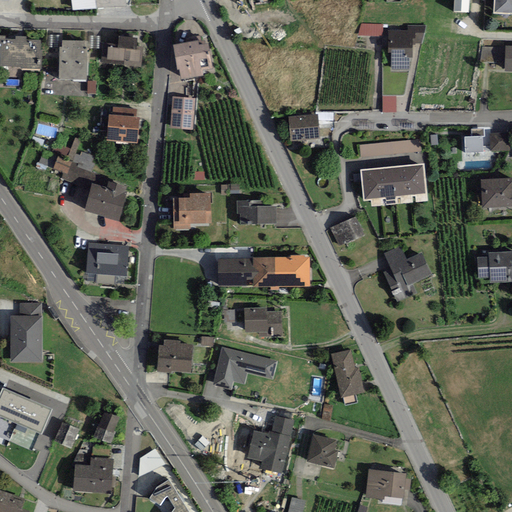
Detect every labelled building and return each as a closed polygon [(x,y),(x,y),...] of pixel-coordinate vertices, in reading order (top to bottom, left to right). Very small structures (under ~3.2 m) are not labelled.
[(95,0),(71,0),(73,11),(97,9),(95,0)] [(469,12),(469,0),(453,0),(454,11),(469,12)] [(511,0),(494,0),(493,14),(511,15),(511,0)] [(382,37),(382,25),(361,24),(358,36),(382,37)] [(425,26),(408,26),(408,31),(412,31),(412,45),(415,45),(415,44),(422,44),(425,26)] [(408,31),(388,31),(388,52),(391,52),(391,70),(409,70),(409,58),(412,58),(412,45),(412,31),(408,31)] [(5,36),(0,35),(0,65),(20,66),(20,68),(42,69),(42,50),(40,50),(40,40),(26,39),(26,37),(16,36),(15,39),(5,39),(5,36)] [(60,35),(48,35),(48,47),(59,47),(60,47),(60,35)] [(100,48),(100,36),(89,36),(88,48),(100,48)] [(123,66),(141,67),(143,47),(137,47),(137,37),(119,36),(118,45),(102,44),(101,62),(124,64),(123,66)] [(198,40),(173,45),(177,70),(179,70),(181,80),(203,76),(202,71),(213,69),(208,44),(199,45),(198,40)] [(58,79),(86,80),(87,47),(85,47),(85,41),(62,41),(62,47),(60,47),(59,47),(58,79)] [(497,47),(482,47),(480,61),(496,62),(497,47)] [(96,94),(96,81),(88,81),(87,94),(96,94)] [(193,131),(195,98),(172,96),(170,129),(193,131)] [(112,115),(136,117),(137,109),(113,107),(112,115)] [(317,114),(288,117),(290,142),(320,140),(317,114)] [(106,141),(137,144),(139,117),(136,117),(112,115),(109,115),(106,141)] [(471,129),(471,137),(482,136),(484,136),(484,129),(471,129)] [(490,152),(510,151),(509,133),(489,134),(490,152)] [(471,137),(464,137),(465,153),(483,152),(482,136),(471,137)] [(67,159),(72,160),(75,153),(80,140),(75,138),(67,159)] [(360,146),(361,158),(421,152),(419,140),(360,146)] [(69,149),(57,144),(51,152),(63,157),(69,149)] [(53,168),(57,157),(43,151),(39,162),(53,168)] [(97,158),(81,152),(80,155),(75,153),(72,160),(72,162),(78,164),(77,167),(92,173),(97,158)] [(67,175),(72,162),(57,157),(53,168),(53,169),(63,173),(67,175)] [(78,164),(72,162),(67,175),(63,173),(61,179),(91,189),(92,184),(106,188),(108,181),(109,179),(92,173),(77,167),(78,164)] [(408,165),(411,195),(426,193),(423,163),(408,165)] [(411,195),(408,165),(392,166),(395,196),(411,195)] [(395,196),(392,166),(376,168),(379,198),(395,196)] [(379,198),(376,168),(360,169),(363,199),(379,198)] [(204,172),(195,172),(195,181),(205,180),(204,172)] [(511,178),(481,180),(482,209),(511,207),(511,178)] [(91,189),(84,211),(119,222),(127,194),(125,194),(127,187),(108,181),(106,188),(92,184),(91,189)] [(240,184),(228,184),(228,195),(240,195),(240,184)] [(190,194),(190,198),(172,199),(173,229),(190,229),(190,224),(211,223),(211,193),(190,194)] [(276,206),(261,207),(261,201),(237,201),(237,214),(240,214),(240,225),(276,224),(276,206)] [(355,218),(330,228),(338,247),(363,236),(355,218)] [(86,273),(126,276),(129,246),(88,243),(86,273)] [(391,269),(383,272),(398,303),(417,293),(412,285),(432,275),(421,253),(407,260),(400,246),(383,254),(391,269)] [(511,282),(511,251),(488,253),(488,257),(477,257),(478,279),(490,278),(490,284),(511,282)] [(291,258),(253,258),(253,259),(253,287),(310,287),(310,257),(304,257),(304,256),(291,256),(291,258)] [(253,287),(253,259),(218,260),(218,288),(253,287)] [(20,316),(42,316),(42,304),(20,304),(20,316)] [(281,311),(266,312),(266,308),(244,309),(245,333),(259,332),(259,338),(282,337),(281,311)] [(236,310),(224,311),(225,323),(237,322),(236,310)] [(20,316),(10,316),(10,363),(42,363),(42,316),(20,316)] [(201,337),(201,346),(213,347),(213,338),(201,337)] [(164,343),(163,346),(159,345),(157,370),(157,372),(161,372),(170,373),(171,371),(191,373),(193,345),(180,344),(180,342),(164,340),(164,343)] [(278,362),(222,347),(212,385),(232,390),(234,382),(244,385),(247,373),(274,380),(278,362)] [(351,349),(331,354),(341,398),(364,393),(358,368),(355,368),(351,349)] [(52,409),(2,388),(0,392),(0,436),(32,450),(39,433),(41,435),(52,409)] [(104,412),(93,437),(110,445),(116,432),(113,431),(119,419),(104,412)] [(272,433),(290,437),(294,420),(276,416),(272,433)] [(70,449),(79,430),(63,423),(54,442),(70,449)] [(282,474),(290,437),(272,433),(269,432),(268,434),(253,431),(247,458),(262,461),(260,469),(282,474)] [(336,440),(313,434),(306,462),(334,469),(338,451),(334,450),(336,440)] [(156,449),(139,458),(138,478),(165,464),(156,449)] [(111,493),(113,459),(91,458),(90,465),(89,492),(111,493)] [(73,491),(89,492),(90,465),(75,465),(73,491)] [(406,474),(369,470),(365,498),(384,500),(385,497),(403,499),(404,490),(406,479),(406,474)] [(188,511),(169,480),(156,488),(149,498),(160,505),(165,498),(167,496),(174,508),(171,511),(188,511)] [(28,511),(29,511),(21,509),(25,498),(0,490),(0,511),(28,511)] [(302,511),(305,501),(291,498),(288,511),(302,511)]
